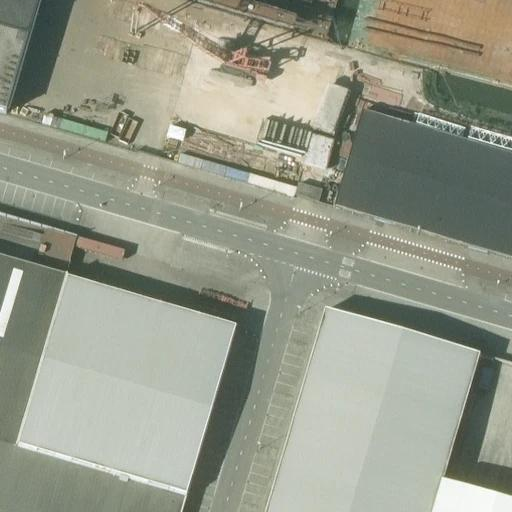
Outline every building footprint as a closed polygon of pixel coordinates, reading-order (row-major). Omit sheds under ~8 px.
[(32,0),(0,0),(0,114),(4,116),(5,116),(35,12),(38,1),(32,0)] [(161,161),(299,196),(330,74),(194,40),(195,36),(142,22),(124,92),(175,104),(161,161)] [(511,158),(360,115),(332,210),(511,262),(511,158)] [(235,329),(65,279),(0,260),(0,511),(180,511),(184,499),(185,499),(235,329)] [(432,511),(478,358),(323,313),(264,511),(432,511)]
